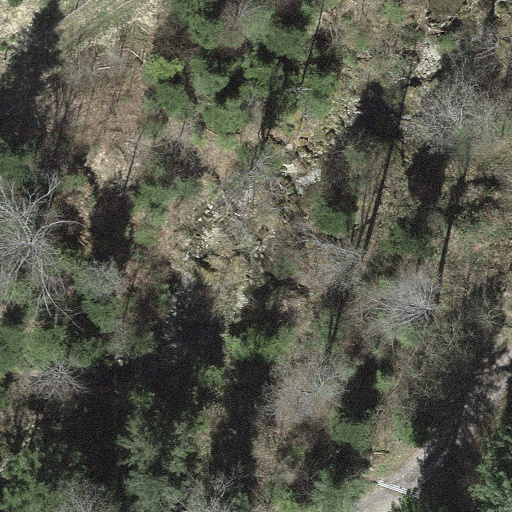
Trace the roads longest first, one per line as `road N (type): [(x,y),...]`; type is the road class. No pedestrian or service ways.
road 1 (track): [(363,511),(434,434),(511,386)]
road 2 (track): [(0,94),(101,40),(151,0)]
